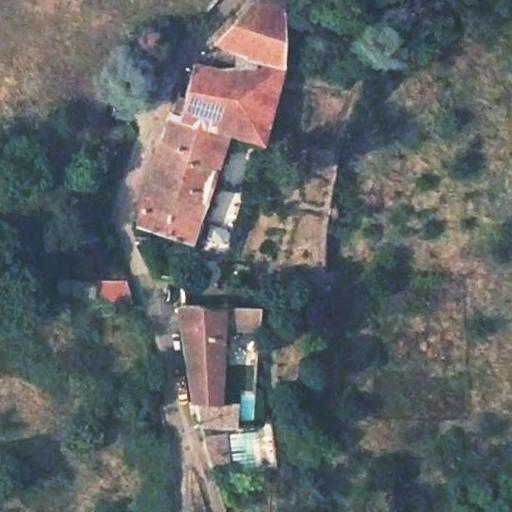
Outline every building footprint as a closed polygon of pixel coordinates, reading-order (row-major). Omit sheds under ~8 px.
[(137,226),(189,240),(220,131),(257,143),(280,58),(284,14),(255,10),(253,0),(249,0),(213,39),(253,65),(249,74),(214,74),(195,65),(187,89),(178,87),(175,98),(183,99),(137,226)] [(96,282),(95,304),(122,304),(116,283),(96,282)] [(178,310),(199,432),(264,425),(258,395),(240,396),(237,365),(252,362),(242,309),(178,310)] [(149,428),(155,439),(170,435),(160,407),(146,413),(149,428)] [(200,438),(211,474),(233,473),(225,436),(200,438)]
